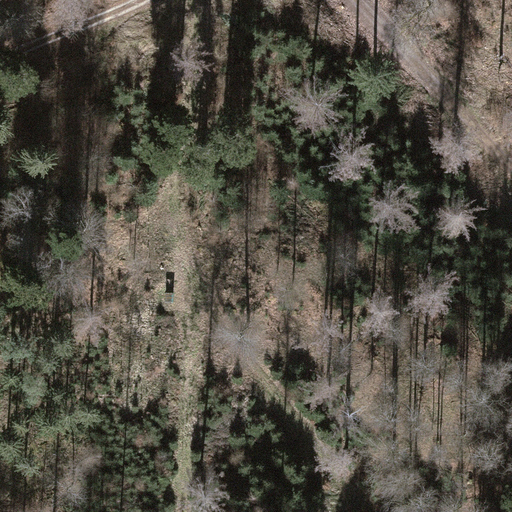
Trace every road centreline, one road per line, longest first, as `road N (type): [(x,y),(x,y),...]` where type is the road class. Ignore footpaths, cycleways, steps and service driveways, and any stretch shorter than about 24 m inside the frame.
road 1 (track): [(358,0),(511,164)]
road 2 (track): [(133,0),(0,67)]
